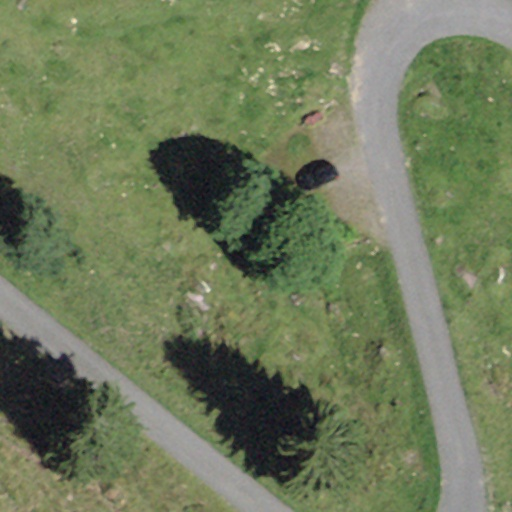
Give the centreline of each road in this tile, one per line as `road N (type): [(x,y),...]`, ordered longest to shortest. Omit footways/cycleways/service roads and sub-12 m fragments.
road 1 (track): [(464,511),(380,129),(376,66),(393,24),(418,2),(455,0)]
road 2 (track): [(0,295),(267,511)]
